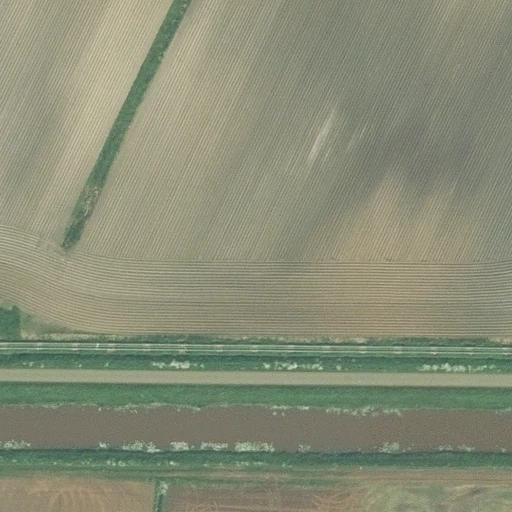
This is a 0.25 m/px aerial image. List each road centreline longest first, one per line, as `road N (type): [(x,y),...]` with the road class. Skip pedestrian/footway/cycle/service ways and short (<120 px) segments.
road 1 (track): [(0,463),(511,473)]
road 2 (unclassified): [(0,374),(511,379)]
